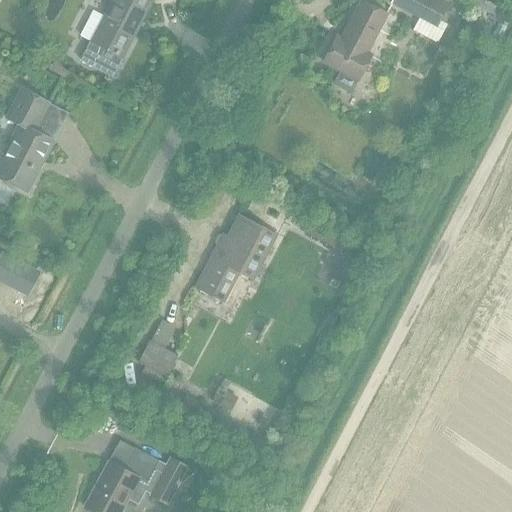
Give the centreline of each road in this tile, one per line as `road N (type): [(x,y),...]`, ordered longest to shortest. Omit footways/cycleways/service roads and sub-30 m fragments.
road 1 (residential): [(0,473),(247,0)]
road 2 (track): [(302,511),(511,107)]
